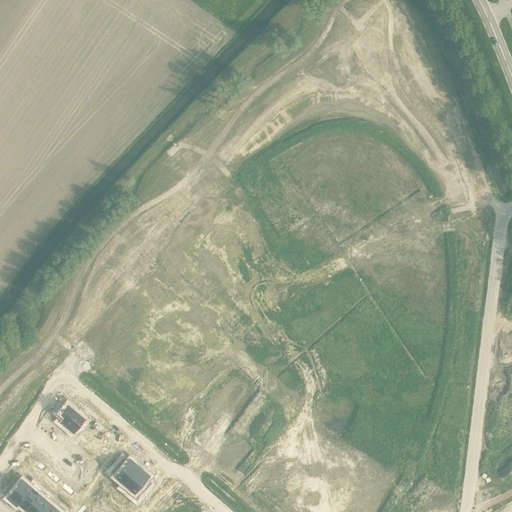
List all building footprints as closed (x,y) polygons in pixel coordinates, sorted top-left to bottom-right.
[(320,154),(314,157),(323,173),(329,170),(340,164),(329,144),(318,151),(320,154)] [(301,160),(289,167),(300,186),(311,180),(317,176),(308,161),(303,164),(301,160)] [(239,201),(229,209),(243,226),(252,219),(249,214),(254,210),(246,200),(241,204),(239,201)] [(222,220),(216,224),(224,234),(229,230),(233,234),(243,226),(229,209),(219,217),(222,220)] [(371,214),(361,220),(371,237),(372,239),(382,233),(371,214)] [(361,220),(353,224),(362,242),(371,237),(361,220)] [(353,224),(344,229),(354,246),(362,242),(353,224)] [(344,229),(336,233),(345,251),(354,246),(344,229)] [(201,233),(191,241),(206,258),(216,249),(221,244),(209,231),(204,236),(201,233)] [(336,233),(326,239),(335,256),(345,251),(336,233)] [(310,249),(301,256),(313,271),(322,265),(310,249)] [(301,256),(293,262),(305,278),(313,271),(301,256)] [(293,262),(284,269),(296,285),(305,278),(293,262)] [(284,269),(275,275),(288,291),(296,285),(284,269)] [(275,275),(267,282),(279,298),(288,291),(275,275)] [(150,288),(142,298),(159,312),(167,302),(171,296),(157,285),(153,290),(150,288)] [(256,292),(248,300),(262,314),(270,306),(256,292)] [(248,300),(240,308),(255,322),(262,314),(248,300)] [(240,308),(233,316),(247,330),(255,322),(240,308)] [(130,312),(122,323),(140,336),(148,326),(152,321),(137,310),(133,315),(130,312)] [(233,316),(225,324),(239,338),(247,330),(233,316)] [(110,339),(102,349),(120,363),(128,352),(132,347),(117,336),(113,341),(110,339)] [(213,338),(206,347),(222,359),(229,350),(213,338)] [(206,347),(199,355),(216,368),(222,359),(206,347)] [(199,355),(193,364),(209,376),(216,368),(199,355)] [(193,364),(186,372),(203,385),(209,376),(193,364)] [(186,372),(179,381),(196,394),(203,385),(186,372)] [(179,381),(173,389),(190,402),(196,394),(179,381)] [(173,389),(166,398),(184,412),(191,403),(190,402),(173,389)] [(65,414),(59,421),(74,433),(86,418),(67,402),(61,411),(65,414)] [(124,456),(112,471),(126,483),(123,487),(123,488),(139,469),(124,456)] [(139,469),(123,488),(137,499),(153,481),(139,469)] [(23,480),(9,496),(18,503),(35,484),(35,483),(32,487),(23,480)] [(35,484),(18,503),(18,504),(19,502),(26,508),(42,490),(35,484)] [(42,490),(26,508),(30,511),(35,511),(49,496),(42,490)] [(49,496),(35,511),(48,511),(54,506),(47,500),(50,496),(49,496)]
